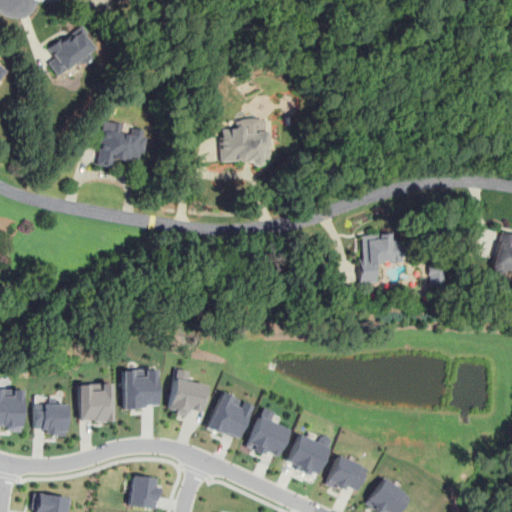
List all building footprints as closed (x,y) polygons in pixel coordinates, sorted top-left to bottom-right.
[(53,74),(95,52),(81,25),(45,43),(52,57),(46,60),(53,74)] [(216,127),(217,163),(264,162),(264,130),(243,130),(243,116),(233,116),(233,127),(216,127)] [(93,164),(111,167),(113,156),(139,161),(145,128),(101,120),(93,164)] [(511,233),(495,230),(488,269),(511,273),(511,233)] [(357,282),(374,281),(373,261),(399,260),(398,239),(387,240),(387,232),(354,233),(357,282)] [(424,283),(442,283),(442,263),(424,263),(424,283)] [(201,384),(182,380),(184,370),(171,367),(163,407),(171,409),(170,413),(182,416),(183,409),(196,411),(201,384)] [(151,368),(140,369),(140,376),(128,376),(128,369),(118,370),(119,407),(152,406),(151,368)] [(74,384),(75,421),(108,420),(107,382),(95,382),(95,390),(85,390),(84,383),(74,384)] [(17,388),(7,388),(8,395),(0,395),(0,424),(4,424),(4,431),(18,431),(17,388)] [(202,426),(232,439),(247,404),(216,391),(202,426)] [(30,428),(42,428),(42,434),(62,434),(62,400),(31,400),(30,428)] [(273,456),(284,428),(266,420),(270,411),(258,406),(241,446),(260,454),(261,451),(273,456)] [(282,463),(312,475),(328,438),(316,433),(313,441),(294,433),(282,463)] [(363,467),(333,454),(322,483),(340,490),(342,486),(353,490),(363,467)] [(151,476),(129,474),(126,505),(152,508),(154,486),(150,485),(151,476)] [(394,511),(406,496),(380,477),(362,501),(375,511),(380,511),(382,510),(384,511),(394,511)] [(62,511),(64,495),(31,493),(30,511),(35,511),(34,511),(62,511)]
